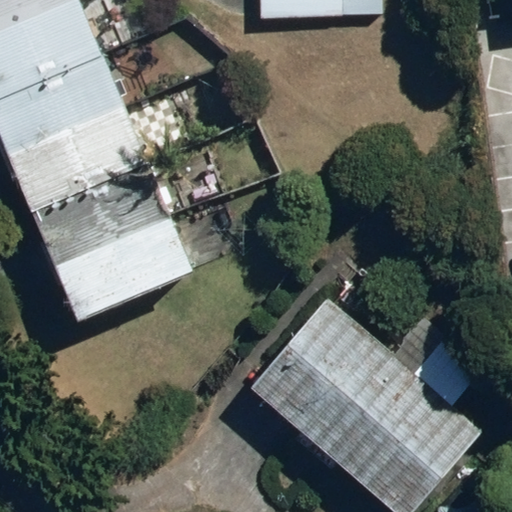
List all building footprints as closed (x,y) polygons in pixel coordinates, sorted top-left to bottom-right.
[(70,0),(0,0),(0,174),(58,325),(177,280),(70,0)] [(252,0),(252,18),(384,22),(384,0),(252,0)] [(511,0),(503,0),(506,20),(511,19),(511,0)] [(440,407),(474,368),(406,309),(372,348),(315,299),(235,392),(372,511),(404,511),(472,434),(440,407)] [(19,511),(0,493),(0,511),(19,511)]
